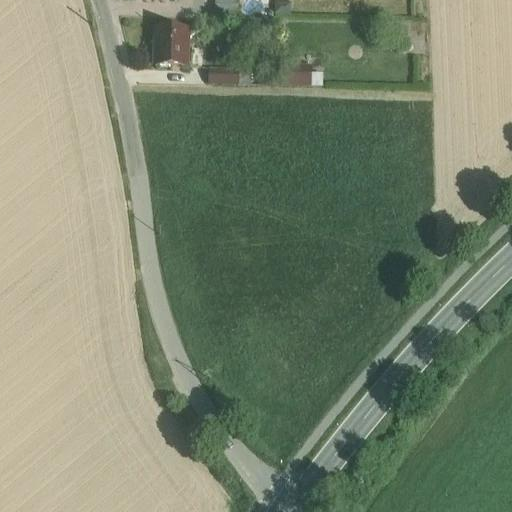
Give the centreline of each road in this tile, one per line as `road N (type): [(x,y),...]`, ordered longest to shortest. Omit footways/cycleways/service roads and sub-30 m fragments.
road 1 (unclassified): [(294,509),(220,444),(191,386),(102,0)]
road 2 (secondary): [(294,509),(511,272)]
